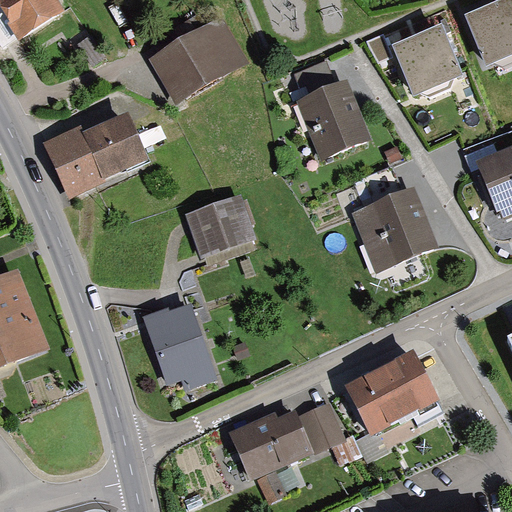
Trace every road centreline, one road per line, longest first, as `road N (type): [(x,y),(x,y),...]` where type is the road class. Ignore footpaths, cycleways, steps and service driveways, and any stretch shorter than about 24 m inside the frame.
road 1 (tertiary): [(0,112),(75,281),(127,455)]
road 2 (residential): [(431,319),(127,455)]
road 3 (residential): [(360,64),(498,286)]
road 4 (residential): [(431,319),(511,458)]
